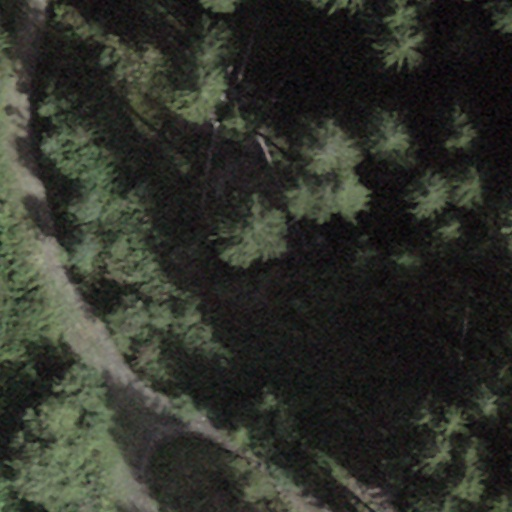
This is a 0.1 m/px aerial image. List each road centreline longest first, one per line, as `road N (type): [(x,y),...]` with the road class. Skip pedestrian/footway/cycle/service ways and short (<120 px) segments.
road 1 (track): [(43,0),(23,160),(133,415)]
road 2 (track): [(320,511),(233,439),(133,415),(144,511)]
